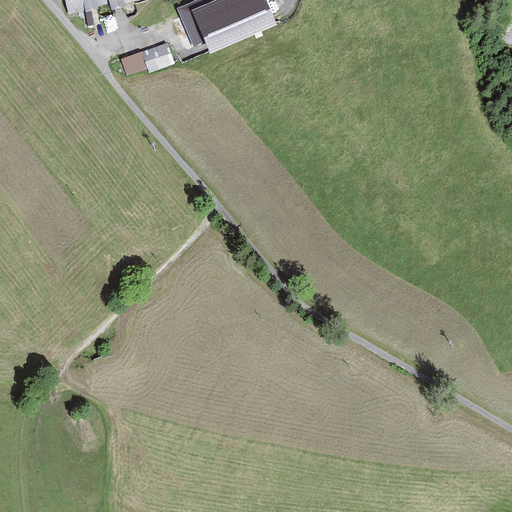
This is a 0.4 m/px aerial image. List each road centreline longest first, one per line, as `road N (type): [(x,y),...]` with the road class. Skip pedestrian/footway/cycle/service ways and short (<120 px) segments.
road 1 (track): [(511,432),(285,292),(44,0)]
road 2 (track): [(214,203),(196,235),(62,371),(81,391)]
